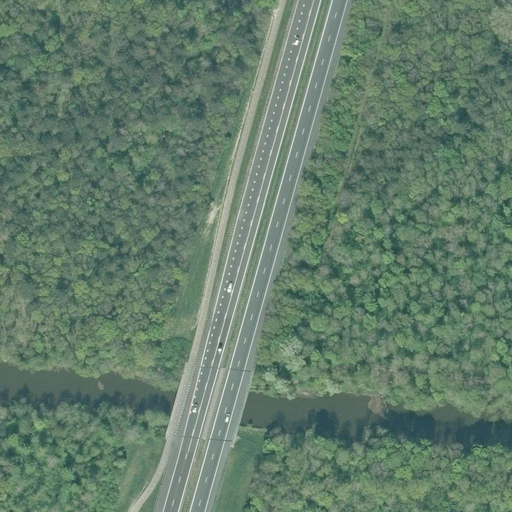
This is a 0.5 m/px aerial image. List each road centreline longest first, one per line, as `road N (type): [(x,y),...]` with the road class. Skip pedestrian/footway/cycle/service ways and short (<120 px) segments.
road 1 (motorway): [(314,0),(171,511)]
road 2 (motorway): [(197,511),(340,0)]
